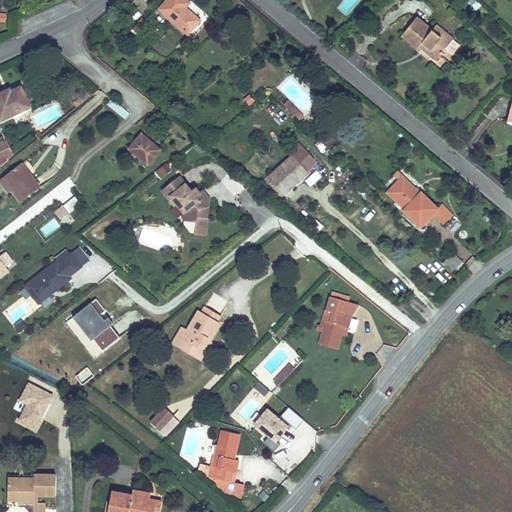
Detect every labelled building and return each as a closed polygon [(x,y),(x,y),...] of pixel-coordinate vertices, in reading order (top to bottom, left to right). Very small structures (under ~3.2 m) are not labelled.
[(185,0),(168,0),(160,10),(194,39),(206,26),(188,10),(187,11),(185,9),(190,3),(185,0)] [(417,18),(402,36),(418,49),(420,47),(423,43),(440,57),(454,40),(436,26),(433,31),(417,18)] [(454,42),(447,51),(452,55),(459,46),(454,42)] [(423,43),(420,47),(437,61),(440,57),(423,43)] [(0,94),(0,121),(31,107),(22,88),(11,92),(7,95),(5,92),(0,94)] [(247,107),(255,103),(250,94),(243,98),(247,107)] [(284,105),(300,120),(304,116),(288,101),(284,105)] [(142,135),(130,149),(148,165),(160,150),(142,135)] [(0,144),(0,167),(9,161),(8,159),(14,156),(7,142),(0,144)] [(292,156),(269,177),(285,194),(308,174),(306,172),(316,163),(299,145),(290,154),(292,156)] [(5,177),(14,188),(12,190),(13,191),(22,202),(41,188),(23,164),(5,177)] [(5,177),(0,180),(0,182),(9,194),(13,191),(12,190),(14,188),(5,177)] [(180,177),(163,191),(175,206),(177,204),(185,214),(184,221),(197,222),(198,222),(198,217),(207,218),(210,199),(203,198),(199,201),(196,197),(200,194),(196,189),(192,192),(180,177)] [(421,227),(434,214),(438,210),(422,193),(421,194),(403,177),(388,193),(406,210),(405,211),(421,227)] [(200,194),(196,197),(199,201),(203,198),(210,199),(203,191),(200,194)] [(434,214),(444,223),(453,215),(443,205),(438,210),(434,214)] [(63,206),(54,213),(61,221),(70,214),(63,206)] [(197,222),(197,226),(206,227),(207,218),(198,217),(198,222),(197,222)] [(39,229),(45,238),(60,227),(55,219),(39,229)] [(6,252),(0,256),(0,259),(8,269),(15,264),(6,252)] [(83,269),(71,254),(59,263),(57,261),(23,288),(38,307),(72,281),(70,279),(83,269)] [(442,266),(452,275),(462,263),(452,254),(442,266)] [(0,279),(9,273),(0,260),(0,279)] [(332,292),(331,297),(349,302),(350,298),(332,292)] [(323,332),(320,344),(338,350),(342,335),(344,328),(349,329),(352,318),(359,305),(349,302),(331,297),(327,310),(334,312),(331,323),(326,321),(323,332)] [(97,303),(68,321),(92,359),(121,340),(97,303)] [(205,308),(202,313),(217,322),(220,317),(205,308)] [(318,330),(323,332),(326,321),(331,323),(334,312),(327,310),(322,327),(319,326),(318,330)] [(187,331),(178,346),(196,357),(206,339),(210,341),(220,324),(217,322),(202,313),(199,311),(187,331)] [(182,328),(174,343),(178,346),(187,331),(182,328)] [(206,339),(196,357),(201,360),(212,342),(210,341),(206,339)] [(291,365),(282,374),(287,378),(295,369),(291,365)] [(75,376),(82,385),(94,376),(87,367),(75,376)] [(282,374),(274,382),(279,386),(287,378),(282,374)] [(258,382),(253,389),(265,397),(270,391),(258,382)] [(36,431),(54,396),(26,383),(16,403),(25,407),(17,422),(36,431)] [(263,405),(246,422),(274,448),(291,431),(263,405)] [(149,425),(167,439),(180,421),(162,408),(149,425)] [(232,482),(234,472),(237,473),(239,461),(235,460),(241,435),(222,431),(217,456),(214,455),(211,466),(210,471),(205,470),(204,474),(209,477),(210,477),(232,482)] [(8,479),(8,497),(19,497),(19,501),(19,503),(34,503),(34,496),(38,496),(56,496),(56,476),(34,476),(34,479),(8,479)] [(210,477),(209,481),(230,493),(232,482),(210,477)] [(113,493),(108,511),(160,511),(163,503),(150,500),(151,495),(133,491),(132,496),(113,493)] [(38,496),(34,496),(34,503),(34,511),(45,511),(46,503),(38,503),(38,496)]
